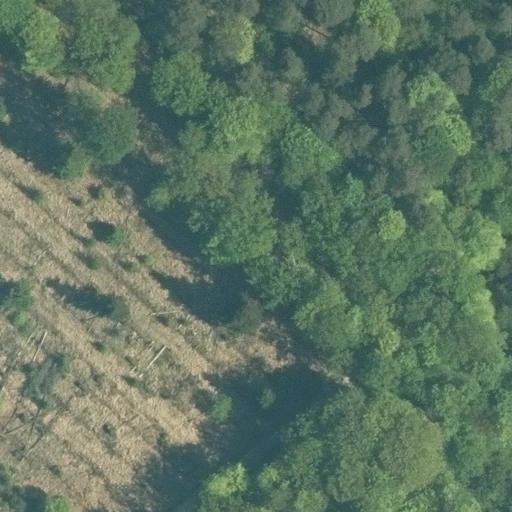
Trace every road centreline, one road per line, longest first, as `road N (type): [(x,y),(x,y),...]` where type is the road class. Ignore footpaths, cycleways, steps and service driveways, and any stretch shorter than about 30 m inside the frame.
road 1 (track): [(474,511),(0,80)]
road 2 (track): [(343,393),(511,185)]
road 3 (track): [(195,511),(343,393)]
road 4 (track): [(343,393),(329,449),(328,511)]
